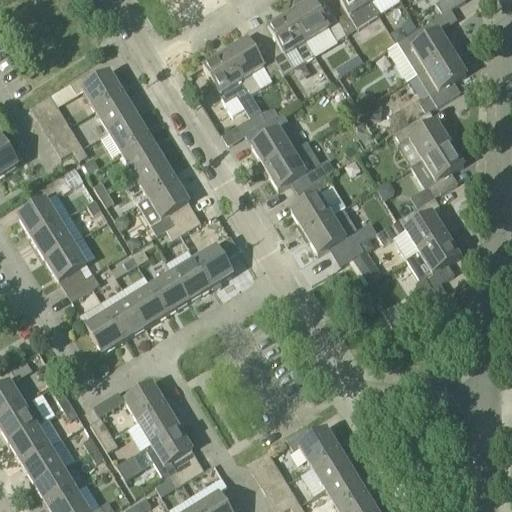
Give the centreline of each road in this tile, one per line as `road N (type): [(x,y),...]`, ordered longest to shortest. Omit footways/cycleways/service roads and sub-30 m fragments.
road 1 (residential): [(500,399),(364,391),(344,377),(286,283)]
road 2 (residential): [(286,283),(154,66)]
road 3 (residential): [(160,356),(106,389),(83,383),(0,249)]
road 4 (residential): [(500,399),(501,180)]
road 5 (residential): [(160,356),(255,511)]
road 6 (residential): [(501,180),(507,0)]
road 7 (residential): [(291,433),(221,319)]
road 8 (residential): [(154,66),(262,0)]
